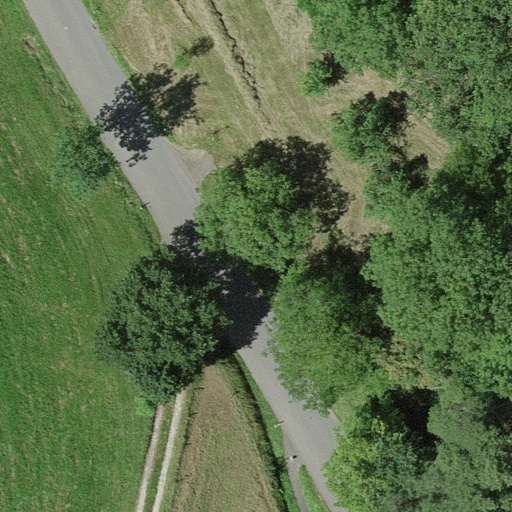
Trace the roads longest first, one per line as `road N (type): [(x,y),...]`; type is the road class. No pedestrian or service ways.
road 1 (tertiary): [(52,0),(362,511)]
road 2 (track): [(158,177),(239,155),(292,171),(351,248),(441,477),(483,511)]
road 3 (track): [(207,264),(144,511)]
